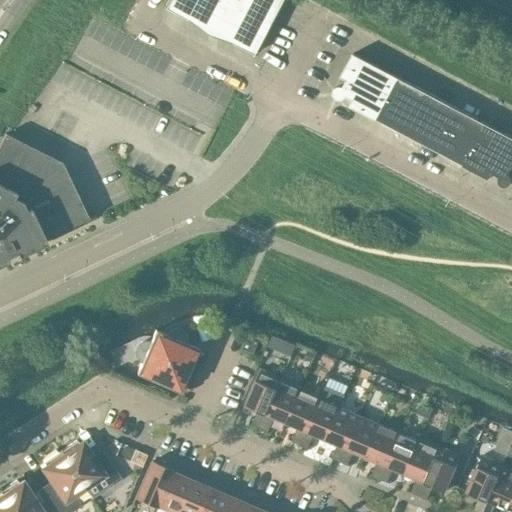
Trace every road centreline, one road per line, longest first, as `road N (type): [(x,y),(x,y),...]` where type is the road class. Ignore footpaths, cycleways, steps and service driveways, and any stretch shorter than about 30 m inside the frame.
road 1 (unclassified): [(0,293),(219,184),(281,100)]
road 2 (unclassified): [(281,100),(511,223)]
road 3 (residential): [(0,461),(101,395),(189,432)]
road 4 (residential): [(189,432),(329,489),(358,511)]
road 5 (unclassified): [(144,29),(281,100)]
